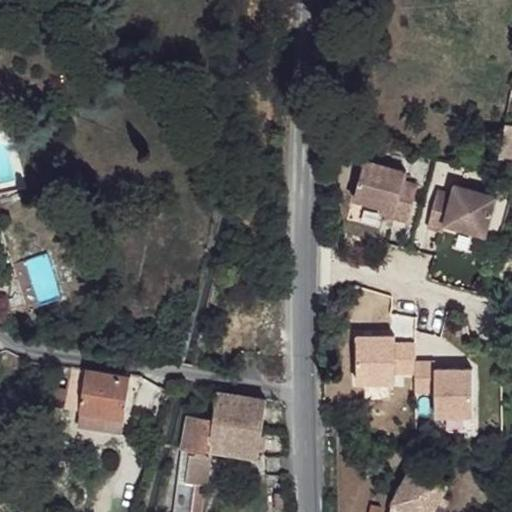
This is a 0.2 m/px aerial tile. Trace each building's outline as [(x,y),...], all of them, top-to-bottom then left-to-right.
[(408,170),(367,159),(356,199),(386,207),(384,214),(412,221),(421,185),(406,180),(408,170)] [(498,194),(457,183),(455,193),(439,189),(429,225),(444,230),(447,223),(488,234),(498,194)] [(52,390),(50,406),(82,406),(87,371),(56,366),(54,376),(69,379),(67,391),(52,390)] [(87,371),(82,406),(111,412),(126,415),(130,377),(87,371)] [(219,393),(213,419),(262,426),(266,399),(219,393)] [(82,406),(77,427),(107,431),(111,412),(82,406)] [(111,412),(107,431),(123,435),(126,415),(111,412)] [(188,415),(182,448),(191,449),(209,450),(209,445),(213,419),(188,415)] [(213,419),(209,445),(257,454),(262,426),(213,419)] [(182,448),(174,511),(184,511),(187,483),(188,473),(191,449),(182,448)] [(434,511),(451,482),(416,462),(395,511),(434,511)] [(190,474),(187,483),(201,485),(204,476),(190,474)]
